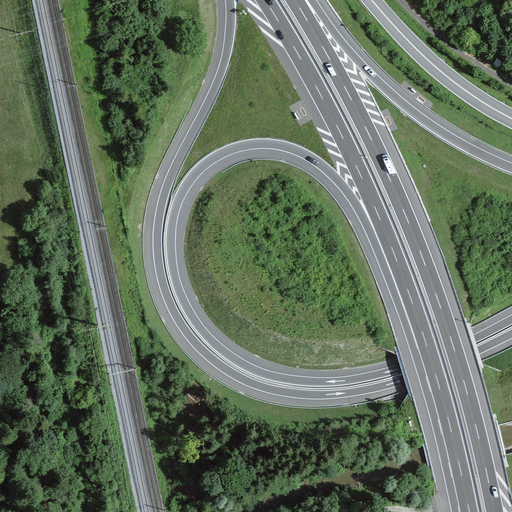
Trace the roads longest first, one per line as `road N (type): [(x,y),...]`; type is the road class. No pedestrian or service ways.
road 1 (motorway): [(511,319),(359,378),(303,381),(232,357),(181,298),(170,237),(185,185),(213,157),(239,146),(298,151),(339,182),(426,345)]
road 2 (motorway): [(229,0),(224,61),(167,183),(157,225),(166,294),(193,341),(256,384),(325,394),(401,380),(511,333)]
road 3 (motorway): [(494,511),(461,372),(403,209),(294,0)]
road 4 (motorway): [(265,0),(342,137),(426,345)]
road 5 (motorway): [(511,168),(400,102),(311,0)]
road 6 (tertiary): [(511,118),(428,61),(371,0)]
road 7 (motorway): [(426,345),(469,511)]
